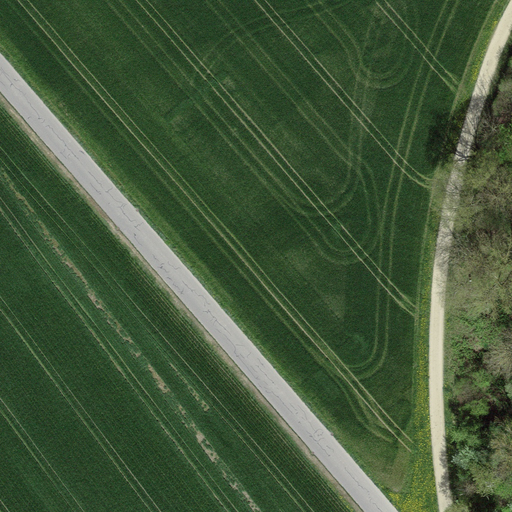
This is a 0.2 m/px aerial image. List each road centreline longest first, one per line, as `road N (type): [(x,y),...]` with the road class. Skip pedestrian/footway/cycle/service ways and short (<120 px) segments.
road 1 (unclassified): [(0,76),(378,511)]
road 2 (track): [(446,511),(435,382),(444,252),(468,133),(511,16)]
